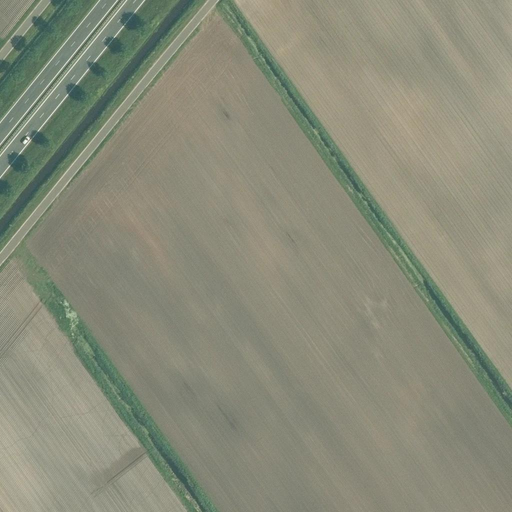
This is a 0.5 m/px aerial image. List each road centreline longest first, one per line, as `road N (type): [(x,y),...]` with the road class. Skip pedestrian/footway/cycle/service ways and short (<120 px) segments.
road 1 (unclassified): [(0,260),(217,0)]
road 2 (trunk): [(0,166),(135,0)]
road 3 (trunk): [(107,0),(0,132)]
